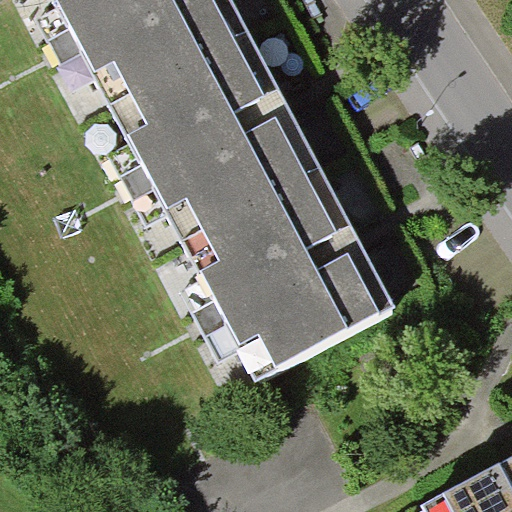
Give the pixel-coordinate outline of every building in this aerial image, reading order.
[(55,0),(114,110),(252,37),(232,0),(55,0)] [(325,171),(252,37),(114,110),(182,246),(325,171)] [(406,320),(325,171),(182,246),(263,396),(406,320)] [(511,511),(511,465),(426,511),(511,511)] [(177,511),(164,487),(117,511),(177,511)]
